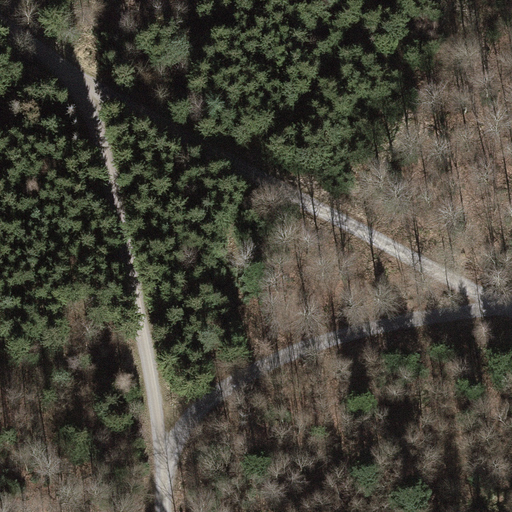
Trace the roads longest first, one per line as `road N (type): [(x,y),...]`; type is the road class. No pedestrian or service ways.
road 1 (track): [(60,68),(511,311)]
road 2 (track): [(60,68),(94,126),(114,193),(157,413),(160,469)]
road 3 (track): [(511,303),(352,332),(286,354),(200,409),(160,469)]
